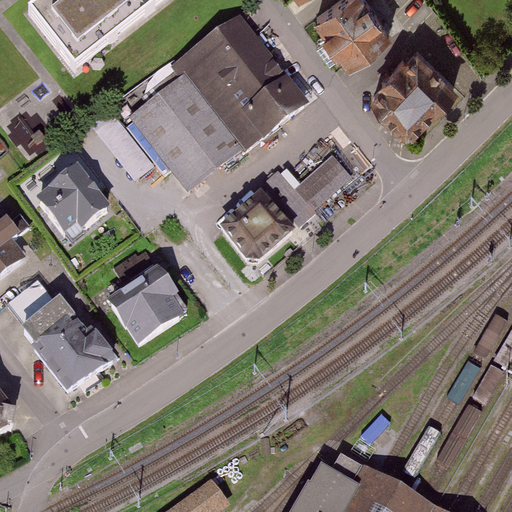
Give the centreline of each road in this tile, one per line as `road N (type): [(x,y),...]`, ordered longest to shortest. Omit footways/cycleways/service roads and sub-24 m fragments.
road 1 (residential): [(271,0),(415,192)]
road 2 (residential): [(92,149),(246,333)]
road 3 (residential): [(415,192),(246,333)]
road 4 (residential): [(246,333),(71,449)]
road 5 (residential): [(511,90),(415,192)]
